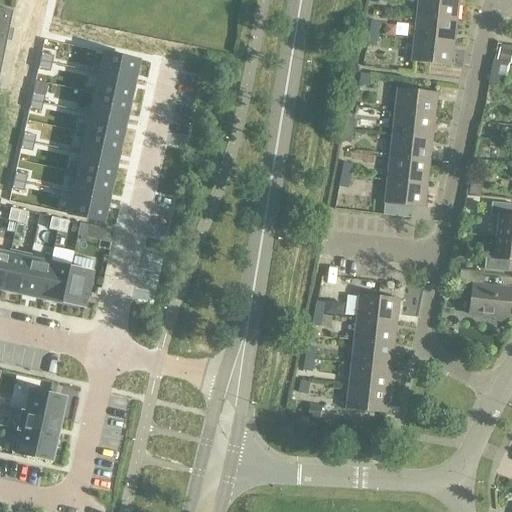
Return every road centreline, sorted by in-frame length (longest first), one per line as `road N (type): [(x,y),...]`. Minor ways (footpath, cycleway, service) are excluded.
road 1 (residential): [(500,394),(439,362),(424,330),(485,26),(495,10),(511,5)]
road 2 (secondary): [(249,315),(299,0)]
road 3 (residential): [(107,354),(166,61)]
road 4 (residential): [(451,472),(408,481),(230,465)]
road 5 (residential): [(107,354),(74,483),(56,497),(0,490)]
road 6 (residential): [(0,173),(28,37),(45,0)]
